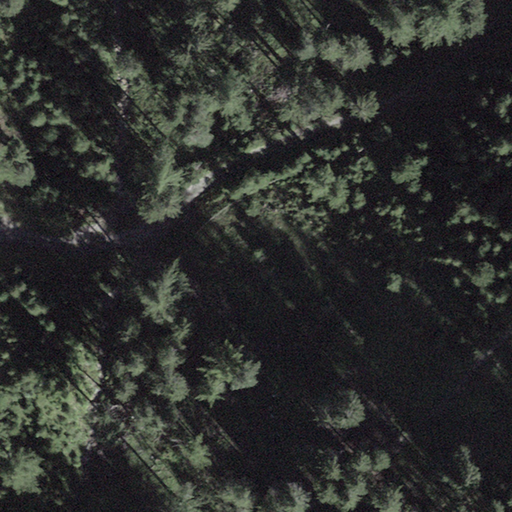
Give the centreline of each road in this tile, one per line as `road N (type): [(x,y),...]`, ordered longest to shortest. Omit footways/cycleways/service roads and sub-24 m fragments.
road 1 (track): [(511,3),(452,62),(373,110),(265,145),(138,238),(0,236)]
road 2 (track): [(262,511),(438,411),(511,330)]
